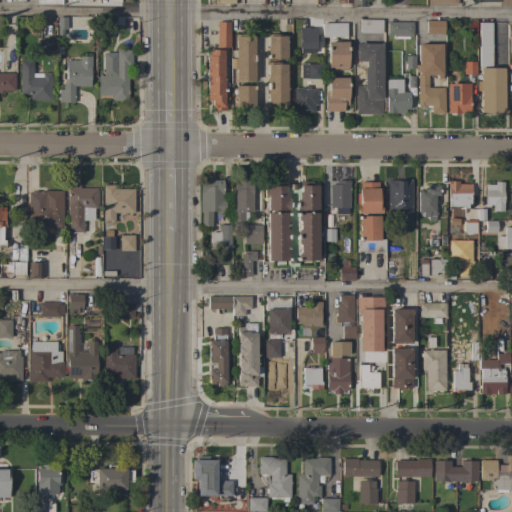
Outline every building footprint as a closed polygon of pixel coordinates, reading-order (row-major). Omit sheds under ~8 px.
[(57,17),(66,17),(66,29),(63,29),(63,35),(57,35),(57,17)] [(107,17),(121,17),(121,26),(107,26),(107,17)] [(359,33),(359,19),(382,19),(381,33),(359,33)] [(425,34),(425,21),(443,21),(443,33),(425,34)] [(211,111),(211,100),(207,100),(207,87),(206,87),(206,80),(208,80),(208,75),(206,75),(206,67),(206,64),(205,64),(205,56),(208,56),(208,50),(216,50),(216,22),(229,22),(229,47),(224,48),(224,61),(223,61),(223,70),(224,70),(224,94),(227,94),(227,103),(225,103),(225,110),(211,111)] [(412,22),(412,35),(408,35),(408,36),(393,36),(393,35),(386,35),(386,22),(412,22)] [(503,112),(479,112),(479,70),(479,22),(491,22),(491,68),(503,68),(503,112)] [(346,23),(346,37),(322,37),(322,23),(346,23)] [(298,27),(307,27),(307,28),(316,28),(316,35),(321,35),(321,47),(316,47),(316,49),(312,49),(312,51),(302,51),(302,49),(298,49),(298,27)] [(254,82),(236,82),(235,34),(253,34),(254,82)] [(286,34),(286,59),(267,59),(267,34),(286,34)] [(53,52),(39,53),(39,40),(52,39),(53,52)] [(347,69),(327,69),(327,42),(347,42),(347,69)] [(381,99),(381,114),(355,114),(355,86),(363,86),(363,67),(365,67),(365,61),(355,61),(355,44),(381,44),(381,99)] [(443,114),(430,114),(430,107),(425,107),(425,108),(417,108),(416,74),(418,74),(418,72),(415,72),(414,65),(418,65),(417,44),(441,44),(441,75),(441,78),(436,78),(436,75),(427,75),(427,88),(443,87),(443,114)] [(98,76),(116,76),(116,50),(131,50),(131,66),(127,66),(127,101),(112,101),(112,96),(97,96),(98,76)] [(74,86),(73,103),(58,103),(58,89),(62,89),(62,82),(65,82),(65,60),(79,60),(79,56),(91,56),(90,67),(90,86),(74,86)] [(414,69),(405,69),(405,64),(402,64),(402,61),(405,61),(405,56),(414,56),(414,69)] [(475,74),(463,74),(462,62),(475,61),(475,74)] [(286,62),(286,109),(268,109),(267,62),(286,62)] [(300,79),(300,64),(321,64),(321,79),(300,79)] [(19,69),(32,69),(32,73),(50,73),(50,100),(29,100),(29,95),(19,95),(19,69)] [(0,73),(14,73),(14,91),(0,90),(0,73)] [(324,111),(324,92),(328,92),(328,78),(347,77),(348,105),(343,105),(343,111),(324,111)] [(401,79),(402,92),(408,92),(409,109),(405,109),(405,113),(386,113),(385,80),(387,79),(401,79)] [(447,84),(470,84),(470,113),(447,113),(447,84)] [(254,86),(254,109),(235,109),(235,86),(254,86)] [(293,112),(293,88),(303,88),(303,86),(309,86),(309,89),(316,89),(316,105),(313,105),(313,112),(293,112)] [(199,180),(222,180),(222,195),(221,195),(221,199),(224,199),(224,213),(223,213),(223,216),(215,216),(215,210),(211,210),(211,226),(201,226),(200,212),(199,212),(199,180)] [(295,210),(295,199),(295,192),(288,193),(288,199),(289,199),(289,209),(267,210),(267,197),(264,197),(264,188),(267,188),(267,185),(273,185),(273,181),(284,181),(284,188),(289,188),(289,184),(294,184),(294,188),(299,188),(299,181),(300,181),(300,180),(306,180),(306,181),(311,181),(311,185),(317,185),(317,187),(320,187),(320,196),(317,196),(317,210),(295,210)] [(348,207),(329,207),(329,203),(328,203),(328,198),(329,198),(329,184),(335,184),(335,180),(348,180),(348,207)] [(411,229),(387,229),(387,180),(411,180),(411,229)] [(252,212),(247,212),(247,219),(243,219),(243,224),(232,224),(232,209),(234,209),(234,184),(239,184),(239,181),(247,181),(247,184),(252,185),(252,212)] [(447,181),(458,181),(458,184),(470,183),(471,194),(469,194),(470,204),(467,204),(467,208),(463,208),(463,206),(448,206),(447,181)] [(356,213),(356,205),(355,205),(355,193),(359,193),(359,182),(378,182),(378,193),(381,193),(381,213),(356,213)] [(502,211),(493,211),(493,205),(489,205),(489,206),(485,206),(485,186),(495,186),(495,182),(503,182),(502,211)] [(67,188),(69,188),(69,185),(79,185),(79,188),(97,188),(97,208),(93,208),(93,220),(83,220),(83,232),(69,232),(69,220),(67,220),(67,188)] [(114,185),(114,188),(133,189),(133,194),(138,194),(138,200),(133,200),(133,213),(114,212),(114,222),(102,222),(103,185),(114,185)] [(434,221),(427,221),(427,217),(422,217),(422,212),(417,212),(418,191),(426,191),(426,185),(439,185),(439,195),(434,195),(434,221)] [(62,227),(27,227),(27,192),(31,192),(31,191),(37,191),(39,191),(62,191),(62,227)] [(476,221),(476,209),(484,209),(484,221),(476,221)] [(267,212),(288,212),(288,260),(267,261),(267,212)] [(317,260),(296,260),(296,212),(317,212),(317,260)] [(357,252),(357,240),(359,240),(358,216),(379,215),(379,239),(384,239),(384,251),(357,252)] [(484,232),(485,220),(496,221),(496,232),(484,232)] [(462,233),(463,221),(475,221),(475,233),(462,233)] [(230,224),(230,249),(218,249),(218,245),(210,245),(210,232),(218,232),(218,225),(230,224)] [(244,244),(244,224),(261,225),(261,244),(244,244)] [(511,248),(495,248),(495,236),(504,236),(504,227),(511,227),(511,248)] [(334,241),(323,241),(323,229),(334,229),(334,241)] [(119,235),(133,235),(133,250),(119,250),(119,235)] [(25,262),(24,262),(24,275),(10,275),(10,276),(4,276),(4,273),(0,273),(0,264),(6,264),(6,262),(17,262),(17,244),(25,244),(25,262)] [(402,281),(385,281),(384,259),(386,259),(386,245),(398,245),(398,258),(402,258),(402,281)] [(241,254),(243,254),(243,252),(255,252),(255,260),(250,261),(250,276),(241,276),(241,254)] [(511,272),(500,272),(500,259),(507,258),(507,256),(511,256),(511,272)] [(429,259),(445,259),(445,272),(435,273),(435,275),(429,276),(429,259)] [(338,281),(338,267),(342,267),(342,260),(348,260),(348,267),(353,267),(353,280),(338,281)] [(418,276),(419,260),(427,260),(426,276),(418,276)] [(477,261),(489,261),(489,279),(477,280),(477,269),(477,261)] [(41,278),(27,278),(28,262),(41,263),(41,278)] [(82,294),(82,308),(77,308),(77,310),(67,310),(67,294),(82,294)] [(352,322),(335,322),(335,308),(336,308),(336,301),(338,301),(338,294),(352,295),(352,322)] [(207,309),(207,296),(231,296),(231,309),(207,309)] [(231,296),(250,296),(250,309),(244,309),(244,315),(231,315),(231,296)] [(289,297),(289,311),(288,311),(288,333),(266,333),(266,310),(264,310),(264,297),(289,297)] [(294,306),(309,307),(309,301),(321,301),(320,309),(320,322),(321,322),(321,327),(317,327),(317,326),(302,326),(302,324),(294,324),(294,306)] [(38,316),(38,302),(59,302),(59,304),(62,304),(62,314),(59,314),(59,317),(38,316)] [(114,318),(115,303),(133,304),(133,318),(114,318)] [(418,317),(418,303),(445,303),(445,317),(418,317)] [(390,309),(410,309),(410,343),(390,343),(390,309)] [(10,337),(0,337),(0,320),(10,320),(10,337)] [(256,367),(261,367),(261,371),(259,371),(259,376),(256,376),(256,386),(243,386),(243,385),(242,385),(242,386),(238,386),(238,385),(237,385),(237,328),(238,328),(238,327),(242,327),(243,327),(243,323),(255,323),(256,367)] [(66,378),(67,325),(77,326),(77,334),(79,334),(78,344),(77,352),(86,352),(87,340),(96,340),(95,380),(80,380),(80,378),(66,378)] [(341,338),(341,326),(354,326),(354,338),(341,338)] [(225,386),(217,386),(217,383),(214,383),(214,384),(210,384),(210,383),(208,383),(208,379),(207,379),(207,375),(208,375),(208,365),(214,365),(214,363),(208,363),(208,360),(207,360),(207,356),(208,356),(208,352),(207,352),(207,348),(207,341),(212,341),(212,328),(225,328),(225,386)] [(323,337),(323,349),(321,349),(321,353),(311,353),(311,349),(310,349),(310,337),(323,337)] [(373,339),(383,339),(384,356),(373,356),(373,339)] [(28,382),(28,349),(30,350),(30,341),(55,342),(55,344),(58,344),(58,351),(61,351),(60,361),(63,361),(62,377),(46,377),(46,382),(28,382)] [(263,357),(263,341),(278,341),(278,357),(263,357)] [(340,390),(340,394),(332,394),(332,390),(325,390),(325,356),(328,356),(328,342),(348,342),(348,355),(338,355),(338,358),(347,358),(347,390),(340,390)] [(134,378),(115,378),(115,375),(103,375),(103,346),(115,346),(115,354),(124,354),(124,353),(131,353),(131,354),(134,354),(134,378)] [(410,388),(390,388),(390,348),(410,348),(410,388)] [(20,381),(8,381),(8,378),(2,378),(2,380),(0,380),(0,350),(18,350),(18,357),(20,357),(20,381)] [(443,350),(444,390),(441,390),(440,392),(437,392),(437,391),(434,391),(434,392),(431,392),(431,391),(424,391),(424,371),(422,372),(422,370),(420,370),(420,357),(419,356),(419,354),(420,353),(420,350),(443,350)] [(479,394),(479,369),(478,369),(478,360),(495,360),(495,353),(501,353),(501,351),(508,351),(508,363),(497,363),(497,371),(498,371),(498,369),(503,369),(503,375),(504,375),(504,394),(479,394)] [(274,361),(274,359),(283,359),(283,371),(287,372),(287,387),(279,387),(279,390),(264,390),(264,361),(274,361)] [(367,364),(367,367),(374,367),(374,372),(377,372),(377,388),(370,388),(370,390),(366,390),(366,388),(358,388),(358,364),(367,364)] [(456,371),(456,364),(465,364),(465,367),(466,367),(466,382),(469,382),(469,390),(451,390),(451,371),(456,371)] [(320,368),(319,382),(321,382),(321,389),(309,389),(309,385),(307,385),(307,387),(304,387),(304,385),(302,385),(302,368),(320,368)] [(206,479),(206,483),(192,483),(192,479),(191,479),(191,460),(197,460),(197,456),(207,456),(207,460),(211,460),(211,479),(206,479)] [(289,498),(287,498),(287,502),(282,502),(282,498),(266,497),(266,484),(269,484),(269,475),(257,474),(257,457),(260,457),(260,456),(270,457),(273,458),(284,459),(283,474),(289,474),(289,498)] [(317,486),(319,486),(319,498),(312,498),(312,504),(296,504),(296,474),(301,475),(302,458),(313,458),(316,458),(316,457),(325,457),(325,458),(328,458),(328,475),(317,475),(317,486)] [(369,476),(369,478),(367,478),(367,476),(341,476),(341,458),(356,459),(356,460),(377,460),(377,476),(369,476)] [(393,476),(393,460),(414,460),(414,459),(429,459),(428,477),(393,476)] [(432,460),(449,460),(449,466),(459,466),(459,460),(476,461),(476,481),(462,481),(462,482),(459,482),(459,481),(448,481),(448,482),(446,482),(446,481),(432,481),(432,460)] [(511,490),(505,490),(505,492),(495,492),(495,490),(491,490),(491,482),(490,482),(490,480),(479,480),(479,460),(495,460),(495,465),(506,465),(506,460),(511,460),(511,490)] [(36,511),(36,468),(43,468),(43,464),(51,464),(51,468),(57,468),(57,476),(59,476),(59,485),(57,485),(57,494),(46,494),(46,511),(36,511)] [(102,496),(102,489),(95,489),(95,482),(88,482),(88,470),(95,470),(95,468),(106,468),(106,464),(115,464),(114,468),(126,468),(125,469),(133,469),(133,482),(125,482),(125,490),(124,490),(124,496),(102,496)] [(8,497),(0,497),(0,468),(8,468),(8,497)] [(370,479),(370,481),(375,481),(375,503),(357,503),(357,478),(370,479)] [(229,494),(229,479),(244,480),(244,494),(229,494)] [(412,504),(394,503),(395,489),(396,489),(396,481),(399,481),(399,479),(406,479),(406,481),(412,481),(412,504)] [(247,511),(247,498),(265,498),(265,511),(247,511)] [(337,511),(320,511),(320,498),(337,498),(337,511)]
